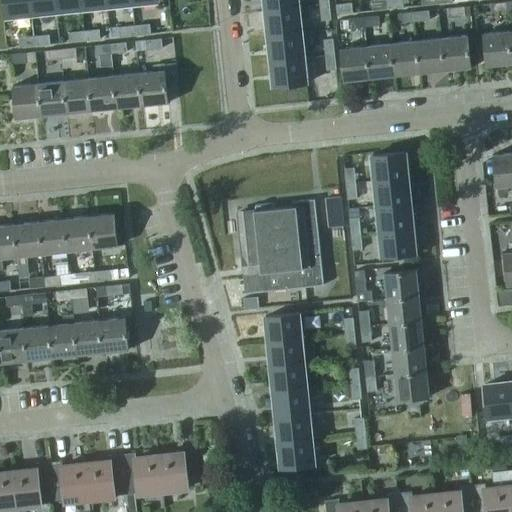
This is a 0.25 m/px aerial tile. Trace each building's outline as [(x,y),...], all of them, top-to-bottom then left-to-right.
[(31,15),(29,0),(3,0),(5,18),(31,15)] [(29,0),(31,15),(56,13),(54,0),(29,0)] [(54,0),(56,13),(81,10),(79,0),(54,0)] [(105,0),(79,0),(81,10),(106,7),(105,0)] [(298,9),(297,0),(263,0),(265,13),(298,9)] [(401,0),(395,0),(386,1),(387,10),(403,8),(401,0)] [(372,11),(387,10),(386,1),(371,3),(372,11)] [(491,14),(506,13),(505,4),(491,6),(491,14)] [(336,6),(337,15),(352,14),(351,5),(336,6)] [(329,6),(320,7),(321,23),(331,22),(329,6)] [(448,10),(449,19),(465,17),(464,8),(448,10)] [(265,13),(268,38),(301,34),(299,23),(298,9),(265,13)] [(428,12),(413,14),(414,23),(429,21),(428,12)] [(398,24),(414,23),(413,14),(397,16),(398,24)] [(378,18),(363,20),(363,28),(379,27),(378,18)] [(349,30),(363,28),(363,20),(348,21),(349,30)] [(150,26),(133,28),(134,36),(151,35),(150,26)] [(120,38),(134,36),(133,28),(119,29),(120,38)] [(99,32),(83,33),(84,41),(100,40),(99,32)] [(511,65),(508,32),(482,35),(486,68),(511,65)] [(70,43),(84,41),(83,33),(69,35),(70,43)] [(268,38),(270,63),(303,59),(301,34),(268,38)] [(49,37),(33,38),(34,47),(50,46),(49,37)] [(466,37),(441,39),(444,72),(470,70),(466,37)] [(19,49),(34,47),(33,38),(18,40),(19,49)] [(419,75),(444,72),(441,39),(415,42),(419,75)] [(145,42),(146,51),(162,49),(161,40),(145,42)] [(323,41),(325,57),(334,56),(332,40),(323,41)] [(415,42),(390,44),(394,77),(419,75),(415,42)] [(126,44),(110,46),(111,55),(126,54),(126,44)] [(390,44),(365,47),(368,80),(394,77),(390,44)] [(96,57),(111,55),(110,46),(95,47),(96,57)] [(368,80),(365,47),(339,49),(343,82),(368,80)] [(75,49),(60,51),(61,60),(77,59),(75,49)] [(46,62),(61,60),(60,51),(45,53),(46,62)] [(9,55),(10,64),(35,62),(35,52),(9,55)] [(336,70),(334,56),(325,57),(326,72),(336,70)] [(303,59),(270,63),(273,88),(306,85),(303,59)] [(152,72),(138,74),(142,107),(168,105),(166,86),(178,85),(176,64),(152,67),(152,72)] [(117,110),(142,107),(138,74),(113,76),(117,110)] [(113,76),(88,79),(91,113),(117,110),(113,76)] [(66,115),(91,113),(88,79),(63,81),(66,115)] [(63,81),(38,84),(41,118),(66,115),(63,81)] [(41,118),(38,84),(12,87),(15,120),(41,118)] [(511,185),(511,153),(491,155),(495,188),(498,187),(498,194),(508,193),(507,186),(511,185)] [(372,158),(374,183),(407,180),(405,155),(372,158)] [(345,171),(347,186),(355,185),(354,170),(345,171)] [(410,205),(407,180),(374,183),(377,208),(410,205)] [(356,200),(355,185),(347,186),(348,201),(356,200)] [(329,227),(342,226),(343,226),(340,196),(339,196),(326,198),(329,227)] [(238,213),(247,294),(323,286),(314,200),(291,203),(292,208),(238,213)] [(412,230),(410,205),(377,208),(379,233),(412,230)] [(92,250),(117,247),(114,214),(88,217),(92,250)] [(88,217),(63,219),(67,253),(92,250),(88,217)] [(42,255),(67,253),(63,219),(38,222),(42,255)] [(350,220),(352,236),(360,235),(359,219),(350,220)] [(28,265),(27,257),(42,255),(38,222),(13,225),(17,258),(18,266),(28,265)] [(2,260),(17,258),(13,225),(0,226),(0,268),(3,268),(2,260)] [(412,230),(379,233),(382,259),(415,255),(412,230)] [(362,250),(360,235),(352,236),(354,251),(362,250)] [(511,285),(511,251),(502,252),(506,286),(511,285)] [(95,282),(111,280),(110,271),(94,273),(95,282)] [(384,275),(386,301),(419,297),(416,272),(384,275)] [(95,282),(94,273),(79,274),(80,284),(95,282)] [(45,287),(60,286),(59,276),(44,278),(45,287)] [(356,277),(357,293),(366,292),(364,276),(356,277)] [(44,278),(29,280),(30,289),(45,287),(44,278)] [(0,292),(10,291),(9,282),(0,282),(0,292)] [(107,297),(123,295),(122,286),(106,288),(107,297)] [(71,291),(72,301),(87,299),(86,290),(71,291)] [(56,293),(57,302),(72,301),(71,291),(56,293)] [(37,305),(36,295),(21,297),(22,306),(37,305)] [(21,297),(6,298),(7,308),(22,306),(21,297)] [(386,301),(389,325),(422,322),(419,297),(386,301)] [(359,313),(361,328),(369,327),(368,313),(359,313)] [(265,317),(268,344),(301,340),(298,314),(265,317)] [(73,316),(64,317),(64,325),(49,326),(53,359),(78,357),(74,324),(73,316)] [(103,354),(128,351),(125,318),(99,321),(103,354)] [(343,320),(345,335),(354,334),(352,319),(343,320)] [(78,357),(103,354),(99,321),(74,324),(78,357)] [(389,325),(391,350),(424,347),(422,322),(389,325)] [(53,359),(49,326),(24,329),(28,362),(53,359)] [(371,342),(369,327),(361,328),(362,343),(371,342)] [(0,338),(3,365),(28,362),(24,329),(0,331),(0,338)] [(354,334),(345,335),(346,351),(355,351),(354,334)] [(303,365),(301,340),(268,344),(271,369),(303,365)] [(427,372),(424,347),(391,350),(394,375),(427,372)] [(364,363),(366,378),(375,377),(373,362),(364,363)] [(271,369),(273,394),(306,391),(303,365),(271,369)] [(349,370),(350,385),(359,384),(358,370),(349,370)] [(427,372),(394,375),(396,401),(429,398),(427,372)] [(376,392),(375,377),(366,378),(367,393),(376,392)] [(486,417),(511,414),(511,412),(509,382),(483,385),(486,417)] [(359,384),(350,385),(352,401),(360,400),(359,384)] [(309,415),(306,391),(273,394),(276,419),(309,415)] [(276,419),(278,444),(311,441),(320,440),(319,432),(310,433),(309,415),(276,419)] [(354,421),(356,436),(365,434),(363,420),(354,421)] [(365,434),(356,436),(357,451),(367,450),(365,434)] [(457,445),(467,443),(466,435),(456,436),(457,445)] [(511,444),(511,435),(499,437),(500,446),(511,444)] [(311,441),(278,444),(281,470),(314,467),(311,441)] [(379,455),(390,453),(389,444),(378,446),(379,455)] [(158,458),(162,494),(188,491),(186,478),(198,477),(195,448),(182,450),(182,455),(158,458)] [(135,455),(122,456),(126,496),(135,495),(138,495),(139,496),(162,494),(158,458),(136,460),(135,455)] [(109,463),(85,466),(89,502),(114,500),(114,497),(126,496),(122,456),(109,458),(109,463)] [(62,463),(48,464),(53,504),(64,503),(64,505),(89,502),(85,466),(62,468),(62,463)] [(36,471),(12,474),(16,510),(40,507),(40,505),(53,504),(48,464),(35,466),(36,471)] [(484,484),(471,486),(473,511),(511,511),(511,510),(509,487),(508,471),(491,472),(493,489),(485,490),(484,484)] [(0,511),(16,510),(12,474),(0,475),(0,511)] [(473,511),(471,486),(458,487),(459,493),(435,495),(436,511),(473,511)] [(411,493),(398,494),(399,511),(436,511),(435,495),(412,498),(411,493)] [(386,501),(361,503),(362,511),(399,511),(398,494),(385,496),(386,501)] [(127,511),(132,511),(136,511),(135,495),(126,496),(127,511)] [(362,511),(361,503),(338,506),(337,501),(325,502),(325,511),(362,511)]
